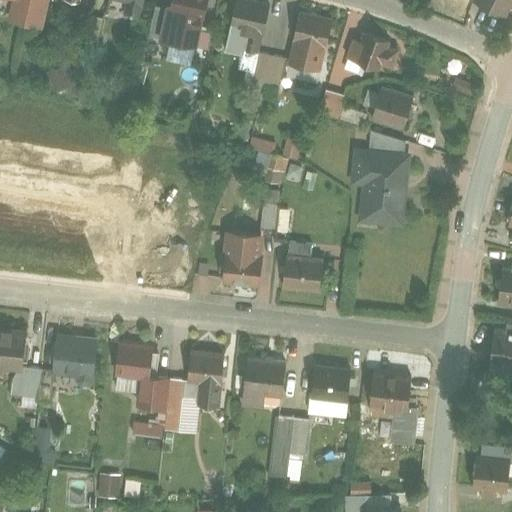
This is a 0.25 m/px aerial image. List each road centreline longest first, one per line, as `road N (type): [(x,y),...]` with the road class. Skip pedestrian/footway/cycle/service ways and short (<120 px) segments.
road 1 (residential): [(121,305),(443,343)]
road 2 (residential): [(443,343),(510,61)]
road 3 (residential): [(121,305),(127,203),(0,182)]
road 4 (residential): [(431,511),(443,343)]
road 5 (residential): [(359,0),(510,61)]
road 6 (residential): [(0,291),(121,305)]
